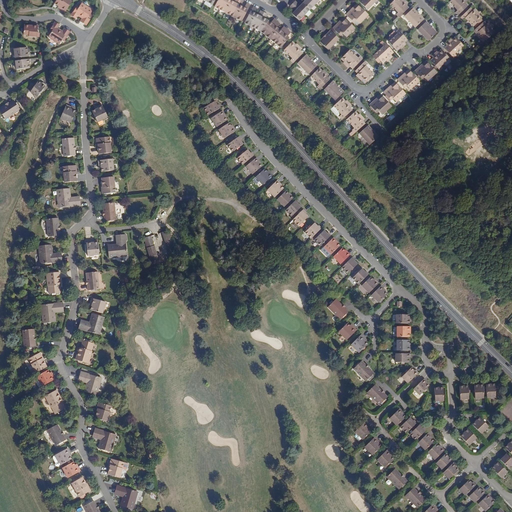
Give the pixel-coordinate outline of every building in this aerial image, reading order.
[(59,8),(65,12),(71,2),(68,0),(56,0),(54,3),(60,7),(59,8)] [(225,0),(218,0),(214,7),(220,10),(225,0)] [(225,0),(220,10),(225,13),(230,4),(228,3),(230,0),(229,0),(225,0)] [(230,4),(225,13),(231,16),(238,0),(234,0),(233,2),(232,5),(230,4)] [(240,0),(238,0),(231,16),(236,19),(241,10),(239,9),(240,6),(243,1),(240,0)] [(303,3),(310,10),(315,4),(310,0),(305,0),(306,0),(303,3)] [(376,0),(360,0),(359,2),(367,10),(376,0)] [(399,17),(409,8),(406,5),(407,5),(402,0),(394,0),(390,4),(399,13),(397,14),(399,17)] [(463,0),(451,0),(449,2),(458,10),(456,12),(458,15),(468,6),(465,3),(466,2),(463,0)] [(293,4),(304,15),(310,10),(303,3),(300,6),(295,1),(293,4)] [(76,6),(70,15),(75,18),(78,14),(79,14),(78,15),(82,18),(80,21),(86,25),(89,19),(87,18),(92,10),(81,3),(78,7),(76,6)] [(241,10),(236,19),(242,22),(250,5),(247,3),(244,8),(243,11),(241,10)] [(299,21),(304,15),(293,4),(290,6),(295,11),(292,14),(299,21)] [(352,11),(351,10),(346,15),(352,21),(354,19),(359,24),(364,18),(363,17),(367,13),(358,5),(352,11)] [(253,7),(244,23),(250,26),(255,17),(253,16),(254,13),(257,9),(253,7)] [(416,27),(424,20),(419,15),(419,16),(417,13),(413,8),(405,16),(416,27)] [(473,11),(470,8),(461,17),(463,20),(465,18),(473,27),(474,26),(481,20),(482,19),(478,15),(473,10),(473,11)] [(255,17),(250,26),(255,29),(264,12),(260,11),(258,15),(257,18),(255,17)] [(264,12),(255,29),(261,32),(266,23),(264,22),(265,19),(267,14),(264,12)] [(261,32),(266,36),(277,21),(274,19),(271,23),(269,25),(266,23),(261,32)] [(339,25),(338,24),(333,29),(339,34),(341,32),(346,37),(351,32),(350,31),(353,27),(345,19),(339,25)] [(266,36),(270,39),(277,32),(275,30),(277,28),(280,24),(277,21),(266,36)] [(59,25),(55,22),(49,31),(51,32),(48,37),(59,44),(64,36),(66,37),(70,31),(64,28),(62,31),(58,28),(58,29),(57,29),(59,25)] [(422,26),(420,24),(417,27),(419,29),(418,30),(429,41),(437,33),(433,29),(432,29),(430,27),(431,27),(426,22),(424,24),(422,26)] [(478,32),(486,41),(494,33),(491,30),(486,24),(486,25),(483,22),(474,31),(476,33),(478,32)] [(31,26),(24,25),(23,34),(29,35),(28,36),(37,37),(38,25),(31,24),(31,26)] [(277,32),(270,39),(275,43),(287,29),(284,27),(280,31),(278,33),(277,32)] [(287,29),(275,43),(281,48),(287,40),(286,39),(288,37),(291,32),(287,29)] [(404,42),(407,40),(405,37),(399,30),(396,33),(397,35),(392,40),(389,42),(396,51),(400,48),(405,43),(404,42)] [(339,39),(331,31),(327,35),(325,37),(320,42),(328,50),(339,39)] [(445,49),(453,58),(456,55),(454,54),(463,46),(456,37),(452,40),(447,45),(447,46),(445,49)] [(292,42),(284,50),(293,58),(290,61),(293,63),(302,54),(300,51),(300,50),(295,45),(292,42)] [(391,55),(393,52),(385,43),(382,45),(384,47),(375,55),(380,61),(382,63),(386,60),(391,56),(391,55)] [(14,55),(14,58),(30,56),(29,52),(28,52),(27,47),(14,49),(15,53),(14,55)] [(349,50),(341,58),(344,62),(350,67),(350,66),(353,69),(362,59),(359,57),(358,59),(349,50)] [(449,59),(450,59),(442,51),(439,54),(433,59),(434,59),(431,62),(434,64),(437,69),(440,71),(443,69),(441,67),(444,64),(449,59)] [(305,55),(297,63),(309,74),(317,66),(312,61),(311,61),(309,59),(310,59),(305,55)] [(31,59),(15,61),(16,64),(17,65),(18,69),(31,68),(30,63),(32,63),(31,59)] [(364,62),(355,71),(358,73),(357,74),(362,79),(366,82),(374,74),(365,66),(367,64),(364,62)] [(427,81),(433,76),(432,75),(435,71),(428,62),(421,68),(420,67),(415,72),(416,73),(420,78),(423,76),(427,81)] [(322,71),(319,68),(311,76),(319,85),(318,86),(320,89),(322,87),(327,82),(329,80),(327,77),(327,76),(322,71)] [(410,90),(415,85),(414,83),(418,80),(410,71),(404,77),(403,75),(397,80),(403,86),(405,84),(410,90)] [(336,85),(332,81),(324,89),(335,100),(343,92),(339,87),(338,88),(336,86),(336,85)] [(38,99),(47,86),(44,84),(43,85),(39,83),(31,93),(35,96),(35,97),(38,99)] [(396,102),(402,97),(400,96),(404,92),(396,84),(390,89),(389,88),(383,93),(389,99),(391,97),(396,102)] [(382,115),(388,110),(386,108),(390,105),(382,96),(376,102),(375,100),(369,105),(375,111),(377,109),(382,115)] [(346,102),(342,98),(334,106),(342,114),(340,116),(342,119),(345,117),(349,113),(352,110),(350,108),(350,107),(346,102)] [(0,110),(0,112),(5,120),(20,111),(14,101),(0,110)] [(203,108),(207,116),(220,108),(218,105),(216,105),(214,102),(203,108)] [(97,110),(96,111),(93,112),(98,123),(108,118),(102,105),(97,108),(97,110)] [(76,111),(73,110),(71,110),(71,108),(66,106),(61,119),(72,123),(76,111)] [(223,115),(224,114),(222,111),(210,118),(216,127),(226,120),(224,117),(223,115)] [(352,130),(355,133),(365,124),(362,122),(363,121),(358,115),(355,112),(346,120),(354,128),(352,130)] [(230,126),(228,123),(218,130),(224,139),(235,131),(233,128),(232,128),(230,126)] [(359,134),(369,145),(378,138),(374,133),(372,131),(367,126),(359,134)] [(239,137),(227,145),(232,152),(242,145),(240,141),(241,140),(239,137)] [(74,138),(63,139),(64,156),(75,155),(74,138)] [(97,140),(97,144),(98,146),(99,148),(99,155),(111,154),(110,138),(98,139),(97,140)] [(243,165),(254,156),(251,152),(250,154),(247,150),(237,158),(243,165)] [(101,165),(101,168),(101,171),(113,170),(112,158),(98,160),(99,166),(101,165)] [(257,162),(258,161),(256,158),(246,167),(252,174),(262,167),(260,164),(257,162)] [(76,172),(77,170),(77,167),(75,165),(63,167),(65,183),(77,181),(76,174),(76,172)] [(264,169),(255,177),(263,185),(272,176),(270,173),(269,174),(266,171),(264,169)] [(102,188),(101,190),(101,193),(102,195),(114,194),(113,178),(101,179),(102,186),(102,188)] [(267,190),(275,197),(284,189),(281,186),(278,184),(279,183),(276,180),(267,190)] [(60,208),(82,205),(81,198),(72,199),(70,188),(58,190),(60,208)] [(290,196),(288,194),(286,191),(277,199),(284,207),(293,197),(291,195),(290,196)] [(298,203),(296,200),(285,210),(291,216),(300,207),(297,204),(298,203)] [(115,220),(114,203),(103,204),(104,221),(115,220)] [(306,212),(303,210),(292,220),(298,226),(308,217),(305,214),(306,212)] [(57,218),(46,220),(48,237),(59,236),(57,218)] [(311,239),(322,228),(318,225),(317,226),(314,224),(305,233),(311,239)] [(321,246),(331,236),(328,232),(327,234),(323,230),(314,240),(321,246)] [(151,236),(144,238),(153,268),(160,266),(162,272),(173,268),(171,262),(178,260),(169,231),(162,233),(169,257),(158,260),(151,236)] [(109,259),(127,257),(125,235),(118,236),(119,245),(108,246),(109,259)] [(335,242),(336,240),(333,238),(324,247),(331,254),(340,246),(337,244),(335,242)] [(97,242),(94,243),(91,243),(91,241),(85,241),(87,256),(98,254),(97,242)] [(51,245),(39,247),(40,265),(62,263),(61,256),(52,257),(51,245)] [(344,250),(342,248),(334,257),(341,264),(350,255),(347,252),(346,253),(344,250)] [(352,257),(342,267),(348,273),(357,264),(354,261),(355,260),(352,257)] [(352,278),(358,284),(369,274),(366,271),(365,272),(362,269),(352,278)] [(99,289),(97,272),(86,273),(88,291),(99,289)] [(60,273),(46,274),(48,287),(49,287),(50,293),(60,292),(59,286),(61,285),(60,273)] [(375,282),(373,279),(370,277),(362,286),(369,293),(378,283),(376,281),(375,282)] [(381,286),(371,295),(379,303),(387,294),(385,291),(382,290),(383,288),(381,286)] [(91,307),(90,310),(101,313),(105,302),(91,298),(89,304),(91,304),(91,307)] [(336,299),(330,304),(332,306),(344,316),(348,312),(336,299)] [(63,303),(41,306),(43,324),(56,322),(55,311),(64,310),(63,303)] [(332,306),(330,304),(328,307),(340,320),(344,316),(332,306)] [(79,330),(100,335),(104,317),(92,314),(89,325),(80,323),(79,330)] [(396,323),(410,323),(411,319),(409,319),(409,314),(396,314),(396,323)] [(352,328),(349,326),(347,323),(338,332),(346,340),(356,330),(353,327),(352,328)] [(408,330),(410,330),(410,326),(397,326),(397,337),(409,337),(409,333),(408,330)] [(24,348),(35,347),(33,329),(22,330),(24,348)] [(368,344),(365,342),(363,339),(364,338),(361,335),(351,344),(359,353),(368,344)] [(408,344),(408,340),(397,340),(397,350),(410,350),(410,347),(408,347),(408,344)] [(79,348),(76,361),(88,364),(92,352),(90,351),(92,345),(83,342),(81,349),(79,348)] [(41,359),(42,357),(40,354),(38,354),(28,359),(35,373),(46,368),(43,361),(41,359)] [(396,362),(409,362),(409,358),(411,358),(411,354),(396,354),(396,362)] [(353,369),(366,381),(374,373),(361,361),(353,369)] [(408,383),(418,373),(415,370),(414,371),(411,368),(401,377),(408,383)] [(49,373),(47,371),(36,376),(42,386),(54,380),(51,374),(50,375),(49,373)] [(85,392),(97,396),(102,378),(81,373),(79,379),(88,382),(85,392)] [(420,395),(429,386),(426,383),(427,381),(424,378),(413,389),(420,395)] [(490,382),(486,383),(487,397),(496,397),(495,384),(490,384),(490,382)] [(479,385),(475,385),(476,398),(484,397),(483,383),(479,383),(479,385)] [(367,392),(379,405),(387,397),(375,384),(367,392)] [(463,384),(459,384),(461,399),(469,398),(468,386),(463,386),(463,384)] [(434,388),(435,401),(444,400),(443,386),(439,386),(439,388),(434,388)] [(44,397),(51,408),(52,408),(55,413),(64,409),(61,403),(62,402),(56,391),(44,397)] [(98,403),(97,407),(98,408),(97,411),(95,418),(107,421),(112,406),(100,402),(98,403)] [(401,412),(402,412),(399,409),(390,418),(397,426),(406,417),(403,415),(401,412)] [(480,417),(477,420),(475,422),(474,421),(472,424),(481,433),(488,426),(480,417)] [(400,427),(406,433),(417,423),(414,420),(413,421),(409,418),(400,427)] [(372,431),(369,429),(367,426),(368,425),(365,421),(355,431),(363,440),(372,431)] [(47,430),(55,446),(65,440),(57,425),(47,430)] [(410,434),(416,440),(426,430),(423,427),(422,428),(419,425),(410,434)] [(111,453),(116,435),(95,429),(93,436),(102,438),(99,449),(111,453)] [(463,434),(462,433),(460,436),(469,445),(476,438),(468,429),(465,431),(463,434)] [(430,437),(430,436),(427,433),(418,442),(425,450),(434,441),(432,439),(430,437)] [(382,446),(379,444),(377,442),(378,440),(375,437),(365,447),(373,455),(382,446)] [(441,448),(439,446),(436,444),(427,452),(435,460),(444,450),(442,447),(441,448)] [(71,460),(69,457),(68,455),(70,454),(67,449),(54,455),(55,456),(53,457),(52,459),(55,464),(54,465),(55,467),(57,467),(60,466),(71,460)] [(394,459),(392,456),(389,454),(391,453),(387,449),(377,459),(385,468),(394,459)] [(447,452),(436,463),(442,469),(451,460),(448,456),(449,455),(447,452)] [(499,459),(510,469),(511,466),(511,459),(507,454),(503,457),(502,456),(499,459)] [(110,460),(109,464),(110,465),(109,468),(107,475),(119,478),(123,462),(112,459),(110,460)] [(501,478),(507,472),(504,468),(501,465),(500,464),(497,461),(494,464),(495,465),(492,468),(495,471),(501,478)] [(74,465),(72,462),(62,468),(67,478),(80,472),(77,466),(75,467),(74,465)] [(454,462),(443,473),(449,479),(459,470),(455,466),(456,465),(454,462)] [(387,477),(399,489),(407,481),(395,469),(387,477)] [(90,490),(88,487),(86,486),(85,484),(82,478),(71,483),(79,498),(89,492),(90,490)] [(459,489),(465,495),(476,485),(473,482),(472,483),(469,480),(459,489)] [(133,510),(138,493),(117,486),(115,493),(124,496),(121,506),(133,510)] [(469,496),(475,503),(486,492),(483,489),(481,490),(478,487),(469,496)] [(413,488),(405,495),(418,508),(426,500),(413,488)] [(494,503),(492,500),(490,498),(491,497),(488,494),(478,504),(486,511),(494,503)] [(86,511),(98,511),(93,501),(83,506),(86,511)]
